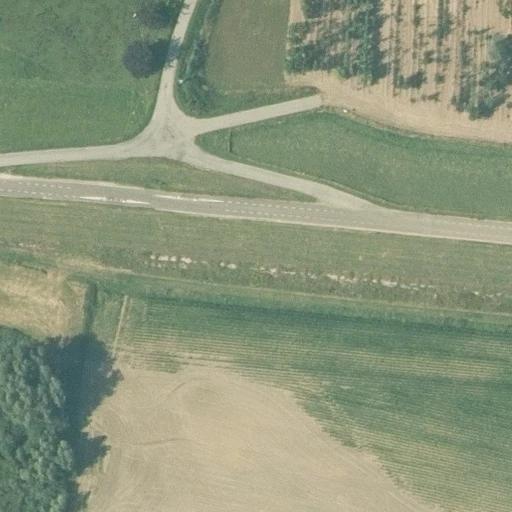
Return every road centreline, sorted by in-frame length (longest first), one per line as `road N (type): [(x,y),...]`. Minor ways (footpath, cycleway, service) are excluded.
road 1 (unclassified): [(383,223),(0,185)]
road 2 (unclassified): [(383,223),(308,189),(156,148)]
road 3 (track): [(321,101),(158,135)]
road 4 (unclassified): [(0,162),(156,148)]
road 5 (unclassified): [(156,148),(172,54),(192,0)]
road 6 (unclassified): [(511,236),(383,223)]
